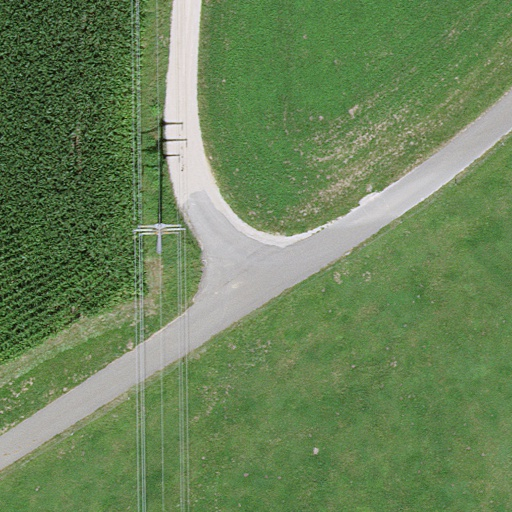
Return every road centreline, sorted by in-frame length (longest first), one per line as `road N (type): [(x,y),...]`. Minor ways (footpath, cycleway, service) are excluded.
road 1 (unclassified): [(0,451),(153,361),(418,132),(511,29)]
road 2 (track): [(178,0),(180,173),(222,302)]
